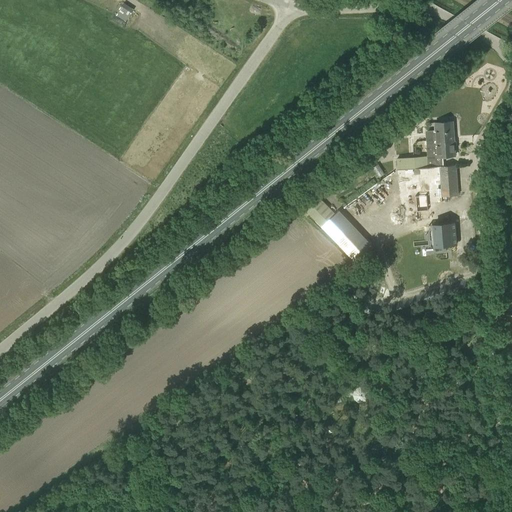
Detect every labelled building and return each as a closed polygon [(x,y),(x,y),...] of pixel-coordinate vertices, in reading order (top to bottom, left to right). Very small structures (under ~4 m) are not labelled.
[(127,19),(134,10),(124,3),(117,12),(127,19)] [(397,158),(398,169),(440,166),(443,166),(443,156),(454,155),(452,121),(435,123),(436,131),(427,131),(427,140),(428,157),(419,158),(419,157),(397,158)] [(442,196),(458,195),(456,165),(443,166),(440,166),(442,196)] [(415,196),(417,211),(428,211),(427,195),(415,196)] [(321,227),(340,212),(338,210),(335,213),(319,197),(305,211),(321,227)] [(340,212),(321,227),(355,262),(372,245),(340,212)] [(457,244),(455,223),(433,225),(435,246),(457,244)] [(511,328),(511,314),(506,314),(506,317),(502,317),(501,326),(505,326),(505,328),(511,328)] [(353,395),(354,399),(357,401),(362,402),(365,401),(368,398),(369,394),(368,390),(365,387),(361,386),(357,388),(354,391),(353,395)]
